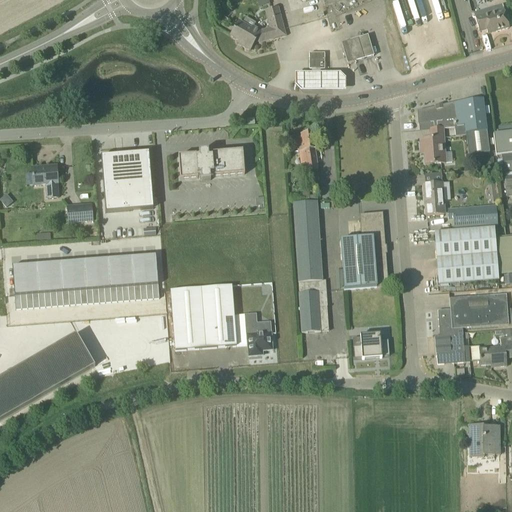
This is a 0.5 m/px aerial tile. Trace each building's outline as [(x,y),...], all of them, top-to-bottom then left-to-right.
[(267,0),(256,0),(258,8),(269,5),(267,0)] [(285,37),(278,8),(264,12),(269,29),(260,31),(254,28),(253,30),(252,30),(255,24),(246,18),(243,24),(239,22),(230,37),(244,44),(242,47),(249,51),(255,41),(259,44),(285,37)] [(509,29),(504,12),(489,16),(489,14),(475,17),(479,32),(487,30),(487,33),(496,30),(496,32),(509,29)] [(368,37),(342,44),(348,65),(374,58),(368,37)] [(310,70),(324,70),(324,54),(310,54),(310,70)] [(340,75),(295,75),(295,87),(301,93),(345,92),(345,80),(340,75)] [(420,132),(430,131),(430,130),(443,129),(443,130),(454,129),(455,137),(466,136),(468,156),(489,154),(486,132),(483,100),(451,104),(442,106),(442,105),(435,107),(435,108),(417,112),(418,124),(419,124),(420,132)] [(445,154),(443,130),(443,129),(430,130),(430,131),(431,140),(420,140),(421,155),(424,155),(425,165),(445,164),(445,154)] [(511,132),(499,135),(494,135),(496,157),(511,154),(511,132)] [(318,169),(315,150),(317,150),(314,134),(301,136),(301,139),(296,139),(301,165),(305,165),(306,171),(308,184),(319,182),(317,169),(318,169)] [(196,156),(178,157),(180,180),(198,179),(201,178),(201,182),(210,181),(210,178),(213,177),(213,178),(244,175),(242,152),(211,154),(211,155),(208,155),(208,152),(198,152),(199,156),(196,156)] [(149,153),(101,157),(105,214),(153,210),(149,153)] [(511,197),(511,155),(502,157),(504,174),(507,198),(511,197)] [(494,168),(493,159),(483,160),(484,169),(494,168)] [(58,198),(57,184),(58,184),(56,167),(32,169),(33,186),(47,185),(47,199),(58,198)] [(442,185),(442,184),(423,186),(426,216),(445,215),(444,202),(442,185)] [(291,194),(291,203),(317,202),(317,196),(308,196),(308,193),(291,194)] [(329,332),(328,322),(325,281),(321,282),(317,203),(293,204),(302,334),(329,332)] [(67,225),(92,223),(91,205),(66,207),(67,225)] [(498,226),(496,207),(448,211),(448,221),(453,221),(454,232),(434,233),(435,241),(459,239),(485,238),(495,237),(494,227),(498,226)] [(343,289),(343,291),(388,287),(382,215),(360,216),(361,239),(340,241),(342,270),(343,289)] [(499,281),(497,255),(495,237),(485,238),(459,239),(435,241),(438,287),(499,281)] [(156,256),(12,267),(15,311),(159,300),(156,256)] [(175,352),(236,347),(232,287),(171,292),(175,352)] [(437,366),(465,364),(464,354),(463,344),(463,335),(462,330),(508,326),(506,295),(449,299),(450,310),(437,311),(440,337),(435,337),(437,366)] [(263,356),(263,352),(273,351),(270,324),(257,325),(256,316),(245,317),(248,357),(263,356)] [(74,333),(0,377),(0,422),(94,365),(74,333)] [(363,347),(353,348),(354,359),(362,359),(362,360),(364,360),(379,359),(382,359),(382,357),(389,357),(388,341),(381,342),(380,335),(378,335),(362,336),(360,336),(360,338),(362,338),(363,347)] [(511,340),(511,338),(509,339),(500,339),(500,348),(479,350),(479,348),(471,348),(471,352),(472,362),(481,361),(481,367),(495,366),(496,368),(506,367),(505,359),(511,358),(511,340)] [(483,428),(483,426),(469,426),(470,458),(484,458),(484,455),(499,455),(499,428),(483,428)]
